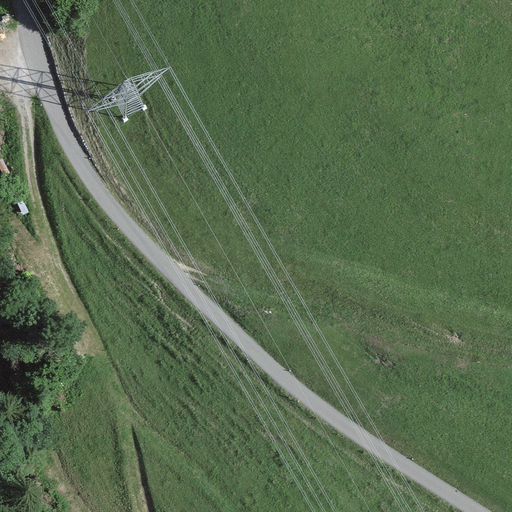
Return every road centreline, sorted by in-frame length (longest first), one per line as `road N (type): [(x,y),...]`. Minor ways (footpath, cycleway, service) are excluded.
road 1 (unclassified): [(477,511),(296,389),(122,220),(78,159),(55,109),(22,0)]
road 2 (track): [(39,67),(25,91),(44,227),(123,408),(141,511)]
